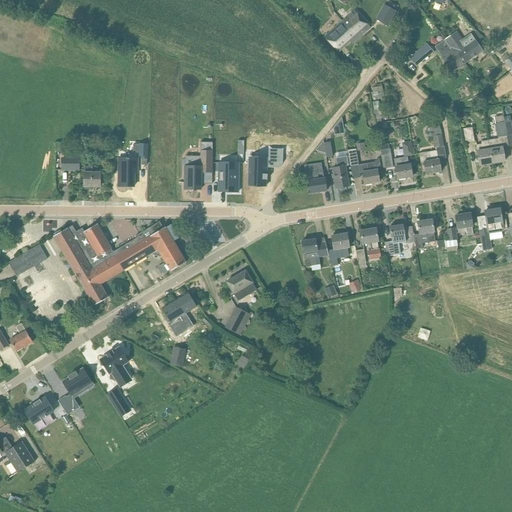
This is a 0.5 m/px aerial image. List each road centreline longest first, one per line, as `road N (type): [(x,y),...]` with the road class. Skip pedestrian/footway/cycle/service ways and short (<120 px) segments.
road 1 (unclassified): [(0,391),(265,225)]
road 2 (unclassified): [(265,225),(248,213),(0,210)]
road 3 (unclassified): [(265,225),(511,183)]
